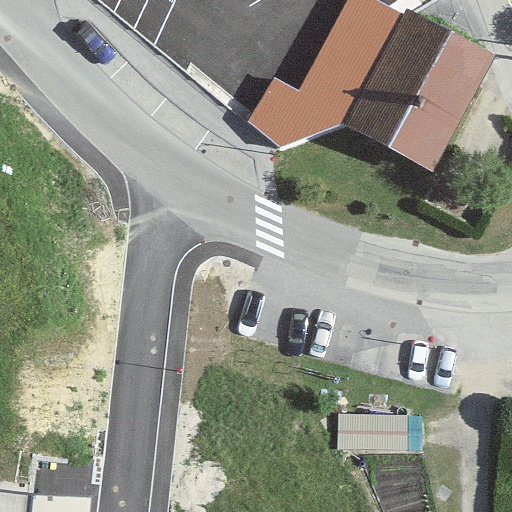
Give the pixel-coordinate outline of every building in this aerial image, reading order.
[(493,68),(414,25),(351,129),(436,169),(493,68)] [(335,122),(324,95),(297,106),(309,134),(335,122)] [(499,199),(442,172),(425,206),(483,233),(499,199)] [(0,356),(14,356),(11,197),(0,196),(0,356)] [(413,425),(345,424),(344,457),(412,458),(413,425)] [(0,511),(39,511),(41,500),(0,494),(0,511)]
